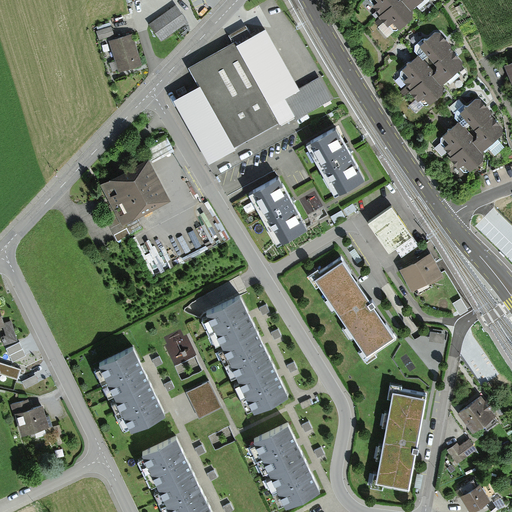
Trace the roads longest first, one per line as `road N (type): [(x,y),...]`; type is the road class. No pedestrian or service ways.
road 1 (residential): [(365,511),(336,482),(341,407),(151,91)]
road 2 (primary): [(308,0),(447,218)]
road 3 (residential): [(100,457),(0,252)]
road 4 (unclassified): [(151,91),(0,252)]
road 5 (residential): [(477,311),(459,333),(424,511)]
road 6 (unclassified): [(237,0),(151,91)]
